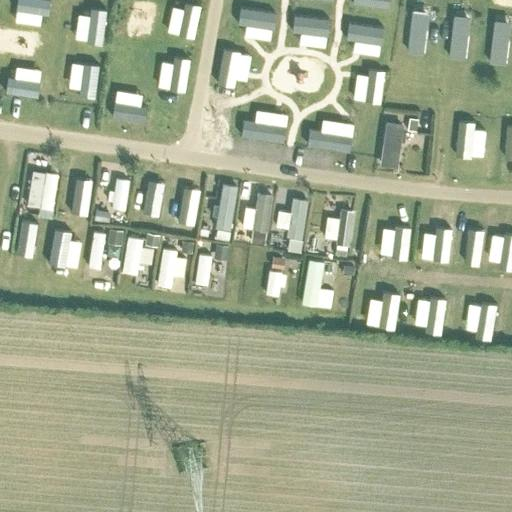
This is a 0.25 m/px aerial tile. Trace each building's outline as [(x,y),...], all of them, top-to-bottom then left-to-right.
[(477,142),(478,130),(490,131),(491,117),(466,115),(464,141),(477,142)] [(56,203),(64,166),(51,163),(43,200),(56,203)] [(96,204),(96,167),(84,167),(84,204),(96,204)] [(116,200),(131,200),(132,171),(118,170),(116,200)] [(153,171),(148,209),(167,211),(172,173),(153,171)] [(226,183),(222,220),(236,221),(240,184),(226,183)] [(408,245),(409,205),(394,205),(393,245),(408,245)] [(442,206),(439,243),(454,244),(457,207),(442,206)] [(475,246),(489,247),(492,215),(477,213),(475,246)] [(34,263),(39,222),(25,220),(21,261),(34,263)] [(72,260),(72,223),(59,223),(59,260),(72,260)] [(100,223),(92,258),(104,261),(112,226),(100,223)] [(131,226),(129,265),(144,265),(145,227),(131,226)] [(511,230),(503,229),(501,250),(511,251),(511,230)] [(168,240),(161,278),(176,281),(183,242),(168,240)] [(212,280),(217,247),(203,245),(199,278),(212,280)] [(287,288),(288,264),(273,263),(272,287),(287,288)] [(321,297),(325,266),(313,264),(309,296),(321,297)] [(390,280),(389,319),(400,320),(402,281),(390,280)] [(447,324),(452,288),(438,286),(433,322),(447,324)] [(500,328),(503,292),(489,291),(486,327),(500,328)]
